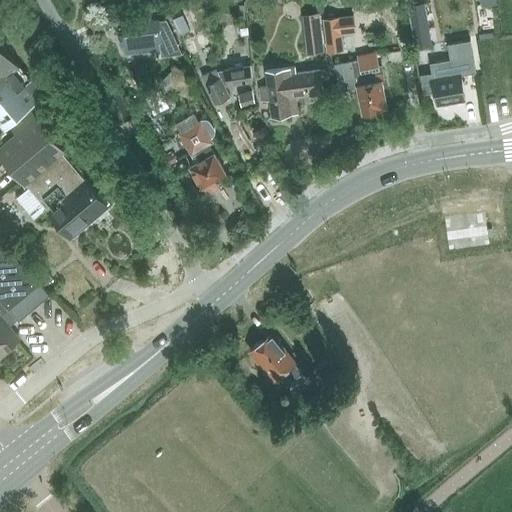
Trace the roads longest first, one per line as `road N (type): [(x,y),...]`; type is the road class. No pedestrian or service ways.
road 1 (tertiary): [(213,302),(329,201),(367,180),(424,161),(511,150)]
road 2 (unclassified): [(200,287),(42,0)]
road 3 (residential): [(200,287),(90,339),(0,415)]
road 4 (tertiary): [(21,474),(182,331)]
road 5 (tertiary): [(182,331),(7,456)]
